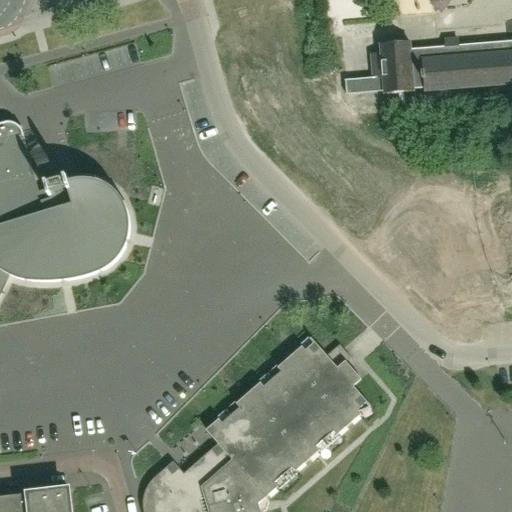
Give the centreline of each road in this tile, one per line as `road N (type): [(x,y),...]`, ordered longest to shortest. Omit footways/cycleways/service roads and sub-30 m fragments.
road 1 (residential): [(318,229),(121,415),(105,462)]
road 2 (residential): [(318,229),(225,121),(186,0)]
road 3 (residential): [(493,511),(480,440),(435,375),(424,344)]
road 4 (residential): [(424,344),(318,229)]
